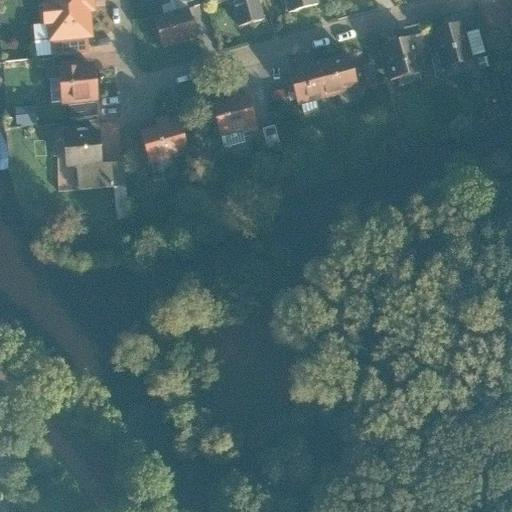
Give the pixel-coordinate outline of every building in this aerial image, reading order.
[(93,40),(90,0),(42,0),(44,10),(47,43),(50,43),(87,40),(93,40)] [(236,29),(262,21),(256,0),(214,0),(216,4),(228,1),(236,29)] [(281,0),(286,15),(317,6),(315,0),(281,0)] [(194,39),(186,10),(152,20),(161,49),(194,39)] [(460,25),(430,34),(441,71),(471,63),(460,25)] [(87,40),(50,43),(51,58),(88,55),(87,40)] [(413,40),(378,48),(387,83),(422,75),(413,40)] [(358,93),(347,58),(319,65),(329,100),(358,93)] [(99,104),(96,65),(59,68),(63,108),(67,107),(96,104),(99,104)] [(329,100),(319,65),(290,73),(299,107),(329,100)] [(209,107),(219,141),(254,132),(244,97),(209,107)] [(97,118),(96,104),(67,107),(69,121),(97,118)] [(136,136),(146,168),(185,156),(174,124),(136,136)] [(102,135),(64,137),(67,170),(78,170),(79,193),(115,189),(113,167),(105,168),(102,135)]
